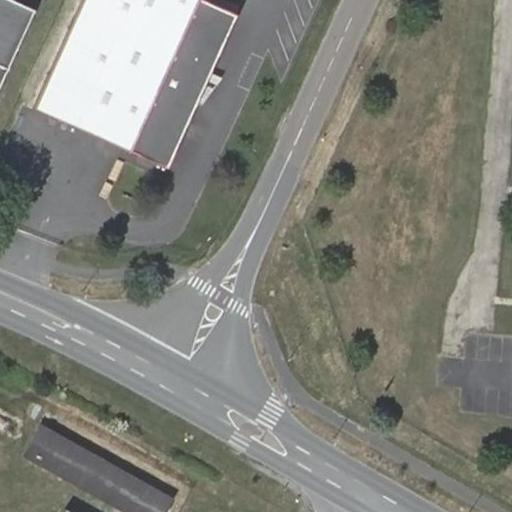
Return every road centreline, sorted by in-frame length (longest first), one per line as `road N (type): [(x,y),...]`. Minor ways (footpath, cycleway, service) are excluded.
road 1 (residential): [(167,381),(250,243),(360,0)]
road 2 (tertiary): [(167,381),(400,511)]
road 3 (tertiary): [(0,295),(167,381)]
